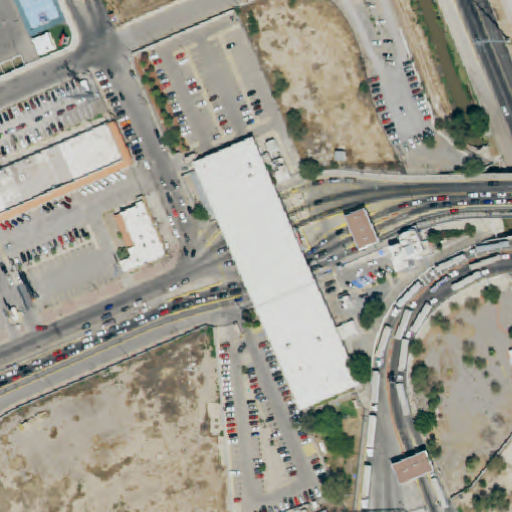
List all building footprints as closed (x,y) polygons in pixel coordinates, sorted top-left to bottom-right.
[(0,167),(119,117),(139,165),(0,223),(0,167)] [(196,163),(221,219),(234,251),(253,293),(304,411),(363,384),(317,277),(312,266),(293,223),(281,193),(256,137),(196,163)] [(149,200),(172,254),(131,272),(127,261),(136,257),(118,213),(149,200)] [(348,217),(368,209),(378,230),(383,241),(362,250),(357,239),(348,217)] [(402,271),(432,257),(419,229),(402,237),(405,244),(392,249),(402,271)] [(397,462),(405,482),(417,477),(429,473),(434,471),(426,451),(421,452),(409,457),(397,462)]
